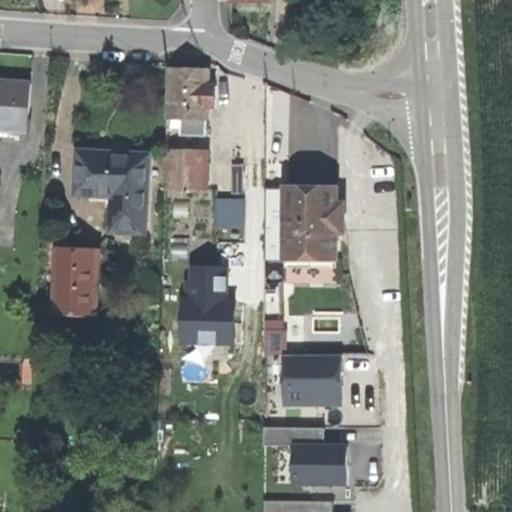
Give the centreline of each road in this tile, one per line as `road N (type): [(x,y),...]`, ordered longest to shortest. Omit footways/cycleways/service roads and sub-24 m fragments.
road 1 (secondary): [(444,367),(456,236),(451,112)]
road 2 (secondary): [(421,120),(444,367)]
road 3 (residential): [(0,31),(202,44)]
road 4 (residential): [(202,44),(340,90)]
road 5 (secondary): [(444,367),(451,511)]
